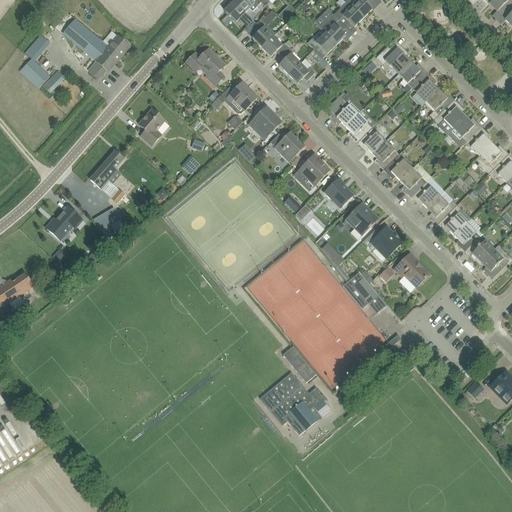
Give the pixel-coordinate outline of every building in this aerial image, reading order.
[(236,0),(234,3),(250,19),(245,14),(250,10),(253,12),(257,8),(256,8),(260,4),(265,8),(257,0),(236,0)] [(350,0),(347,3),(352,8),(364,19),(373,10),(365,3),(368,0),(367,0),(350,0)] [(505,13),(511,6),(511,0),(494,0),(489,5),(497,13),(501,9),(505,13)] [(236,23),(239,20),(244,25),(251,20),(250,19),(234,3),(225,12),(236,23)] [(333,15),(345,28),(349,23),(355,28),(364,19),(352,8),(347,3),(334,16),(333,15)] [(306,4),(301,9),(305,12),(310,8),(306,4)] [(289,6),(285,10),(291,15),(295,11),(289,6)] [(320,29),(321,30),(337,46),(346,37),(340,32),(345,28),(333,15),(320,29)] [(130,48),(123,41),(118,37),(118,38),(109,48),(103,43),(76,20),(63,34),(97,63),(89,72),(98,80),(106,71),(109,73),(130,48)] [(262,49),(273,37),(274,37),(276,35),(263,21),(257,26),(249,35),(253,40),(262,49)] [(245,31),(249,35),(257,26),(253,22),(247,28),(244,31),(245,31)] [(337,46),(321,30),(325,34),(316,43),(312,39),(308,44),(314,50),(323,59),(327,55),(328,55),(337,46)] [(38,89),(50,77),(35,63),(41,56),(51,45),(45,40),(41,37),(39,40),(33,46),(35,48),(28,56),(32,60),(21,72),(38,89)] [(276,53),(280,57),(289,48),(285,44),(282,46),(274,37),(273,37),(262,49),(271,58),(276,53)] [(385,62),(399,76),(411,63),(407,59),(410,56),(400,47),(385,62)] [(280,67),(288,76),(300,64),(291,55),(294,53),(289,48),(280,57),(285,62),(280,67)] [(186,65),(193,72),(195,75),(200,70),(210,80),(209,81),(215,87),(225,78),(220,72),(226,67),(209,50),(200,59),(196,54),(186,65)] [(323,59),(314,50),(309,55),(311,57),(318,64),(319,63),(323,59)] [(408,85),(412,89),(427,74),(419,65),(416,68),(411,63),(399,76),(408,85)] [(300,64),(288,76),(298,85),(304,79),(307,83),(316,74),(310,68),(307,71),(300,64)] [(371,74),(366,68),(363,72),(368,77),(371,74)] [(57,72),(43,86),(51,94),(53,92),(56,88),(65,80),(65,79),(57,72)] [(412,89),(426,103),(438,90),(434,86),(437,83),(427,74),(412,89)] [(242,115),(244,112),(258,99),(243,84),(230,97),(226,92),(212,106),(217,111),(227,99),(231,103),(228,106),(229,107),(237,115),(242,115)] [(426,103),(434,112),(430,117),(434,121),(433,122),(434,122),(455,101),(446,92),(443,95),(438,90),(426,103)] [(209,99),(214,104),(221,97),(216,92),(209,99)] [(345,102),(348,98),(344,93),(334,103),(339,108),(330,117),(339,126),(342,123),(346,128),(358,115),(345,102)] [(447,136),(466,117),(461,113),(464,110),(455,101),(434,122),(438,126),(439,129),(446,136),(447,136)] [(265,141),(270,136),(282,124),(267,108),(249,126),(265,141)] [(152,147),(162,136),(158,132),(166,122),(153,111),(143,122),(145,123),(141,127),(146,132),(141,137),(152,147)] [(236,115),(228,124),(235,130),(243,122),(236,115)] [(357,144),(372,129),(358,115),(346,128),(350,132),(348,135),(357,144)] [(447,136),(460,149),(466,143),(481,128),(473,119),(470,122),(466,117),(447,136)] [(369,151),(373,155),(386,142),(374,131),(377,128),(375,126),(372,129),(357,144),(366,154),(369,151)] [(481,128),(466,143),(466,144),(480,157),(475,162),(476,161),(493,145),(488,140),(491,137),(481,128)] [(226,132),(225,133),(221,137),(225,141),(229,137),(228,136),(230,136),(231,135),(231,133),(230,132),(228,132),(227,133),(226,132)] [(291,133),(284,140),(279,135),(270,144),(275,149),(274,149),(289,164),(299,154),(306,147),(305,148),(291,134),(292,133),(291,133)] [(227,149),(232,144),(228,139),(222,144),(225,148),(227,149)] [(197,141),(194,149),(202,152),(205,144),(197,141)] [(399,156),(386,142),(373,155),(378,160),(375,162),(384,171),(399,156)] [(249,163),(256,157),(246,144),(239,149),(249,163)] [(493,171),(509,155),(500,146),(497,149),(493,145),(476,161),(480,166),(479,167),(483,172),(485,171),(489,175),(493,171)] [(118,172),(116,171),(125,160),(116,152),(91,181),(102,191),(118,172)] [(493,171),(507,184),(511,179),(511,158),(509,155),(493,171)] [(315,156),(308,163),(295,175),(300,180),(303,178),(314,188),(330,172),(315,156)] [(396,178),(400,182),(413,170),(399,156),(384,171),(393,181),(396,178)] [(191,157),(186,163),(188,164),(184,169),(190,175),(199,164),(191,157)] [(459,163),(454,159),(451,163),(455,167),(459,163)] [(426,183),(413,170),(400,182),(405,187),(402,190),(411,199),(426,183)] [(177,182),(182,187),(186,183),(184,181),(186,179),(182,176),(177,182)] [(341,209),(346,204),(353,197),(342,186),(344,185),(339,180),(332,187),(326,193),(341,209)] [(423,205),(427,209),(440,197),(426,183),(411,199),(420,208),(423,205)] [(480,196),(485,191),(480,186),(475,190),(480,196)] [(118,205),(126,196),(120,191),(111,200),(118,205)] [(429,217),(438,226),(458,207),(453,202),(449,206),(440,197),(427,209),(432,214),(429,217)] [(291,198),(285,204),(295,213),(301,207),(291,198)] [(363,205),(356,212),(346,221),(355,230),(357,228),(364,236),(372,228),(371,227),(378,220),(378,219),(377,221),(368,212),(369,211),(363,205)] [(304,206),(295,216),(301,221),(310,211),(304,206)] [(450,232),(455,237),(472,220),(463,211),(462,211),(458,207),(438,226),(447,235),(450,232)] [(75,230),(83,221),(69,208),(55,225),(53,223),(48,230),(47,229),(46,229),(60,242),(73,228),(75,230)] [(101,231),(117,222),(120,220),(114,209),(95,220),(101,231)] [(465,253),(481,238),(476,233),(481,229),(472,220),(455,237),(459,241),(456,244),(465,253)] [(339,232),(344,227),(341,223),(335,228),(339,232)] [(387,260),(389,258),(402,244),(398,239),(397,237),(396,238),(387,229),(380,236),(371,244),(377,250),(387,260)] [(477,259),(482,264),(494,251),(481,238),(465,253),(474,262),(477,259)] [(345,261),(328,244),(322,251),(337,269),(345,261)] [(508,265),(494,251),(482,264),(486,268),(483,271),(493,280),(508,265)] [(63,258),(58,253),(53,258),(58,263),(63,258)] [(395,271),(403,279),(405,277),(416,288),(414,290),(415,291),(430,275),(424,268),(422,270),(409,257),(411,255),(410,255),(395,271)] [(395,275),(394,274),(388,268),(382,274),(380,277),(386,283),(395,275)] [(364,280),(359,274),(343,288),(362,310),(378,297),(364,280)] [(31,314),(19,297),(30,290),(34,287),(31,283),(26,275),(13,284),(11,281),(0,288),(0,289),(10,304),(21,321),(31,314)] [(378,277),(373,282),(376,286),(382,281),(378,277)] [(0,310),(10,304),(0,289),(0,310)] [(395,339),(396,338),(390,342),(389,343),(389,344),(382,350),(385,354),(393,348),(397,344),(396,342),(396,341),(395,339)] [(292,349),(287,353),(284,356),(283,356),(303,380),(306,384),(317,376),(294,348),(292,349)] [(511,400),(511,377),(506,372),(490,388),(507,405),(511,400)] [(292,373),(284,380),(260,399),(283,427),(287,424),(298,437),(318,422),(331,411),(323,401),(324,400),(326,402),(326,401),(316,389),(315,389),(317,391),(311,396),(292,373)] [(485,391),(477,383),(467,392),(476,400),(485,391)] [(495,434),(497,432),(499,434),(501,435),(504,433),(504,430),(502,428),(500,427),(498,428),(496,425),(491,429),(491,430),(495,434)] [(0,465),(12,458),(0,437),(0,465)]
